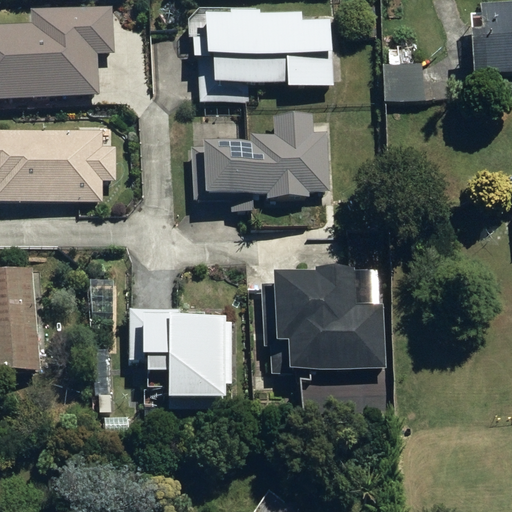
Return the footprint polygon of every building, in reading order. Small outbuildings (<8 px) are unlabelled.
[(193,69),(195,110),(246,107),(246,93),(281,91),(281,98),(330,95),(325,29),(296,31),(296,21),(255,23),(254,13),(194,16),(182,30),(183,47),(187,46),(186,69),(193,69)] [(0,32),(0,108),(95,103),(93,62),(111,61),(108,14),(24,19),(25,31),(0,32)] [(511,17),(468,21),(471,48),(457,49),(462,92),(511,87),(511,17)] [(383,60),(384,76),(377,76),(379,116),(400,114),(399,106),(428,104),(426,73),(408,74),(407,58),(383,60)] [(186,150),(190,209),(262,205),(262,208),(305,206),(305,202),(326,200),(322,141),(310,142),(308,122),(269,124),(271,145),(186,150)] [(98,138),(0,138),(0,210),(98,211),(98,188),(111,188),(111,155),(98,155),(98,138)] [(280,382),(280,383),(382,376),(377,312),(350,314),(349,278),(306,281),(306,284),(263,287),(263,292),(257,292),(260,355),(265,354),(266,377),(267,377),(267,382),(280,382)] [(26,280),(0,282),(0,383),(36,379),(26,280)] [(113,322),(114,288),(86,288),(85,321),(113,322)] [(164,414),(164,419),(215,418),(215,394),(226,394),(226,333),(175,333),(175,319),(125,319),(125,369),(132,369),(132,387),(158,387),(158,414),(164,414)] [(127,422),(107,422),(107,405),(94,405),(94,422),(100,422),(100,443),(126,443),(127,422)] [(235,482),(244,511),(292,511),(278,468),(235,482)]
